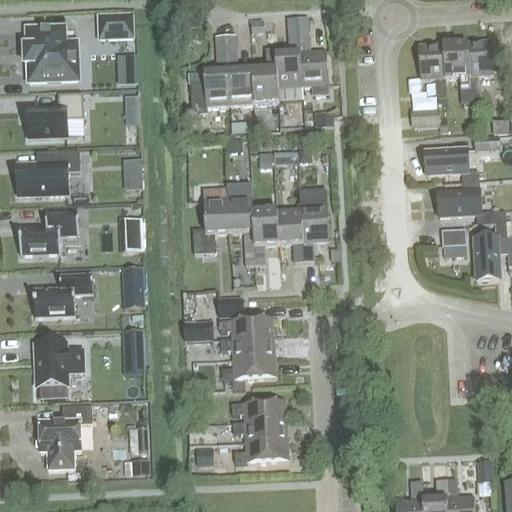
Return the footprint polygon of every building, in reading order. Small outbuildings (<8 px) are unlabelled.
[(134,44),(134,18),(97,19),(97,45),(134,44)] [(201,32),(200,20),(186,20),(187,33),(201,32)] [(326,56),(309,57),(307,22),(297,23),(299,50),(298,50),(301,92),(310,91),(310,101),(329,100),(326,56)] [(275,59),(276,73),(277,93),(278,93),(278,106),(302,104),(301,92),(298,50),(299,50),(297,23),(287,24),(289,51),(290,58),(275,59)] [(264,38),(264,25),(252,25),(252,38),(264,38)] [(75,45),(63,45),(63,33),(27,34),(28,51),(24,51),(25,69),(28,69),(29,86),(77,84),(75,45)] [(226,41),(230,110),(254,109),(252,74),(237,75),(235,40),(226,41)] [(190,44),(173,41),(171,54),(188,56),(190,44)] [(226,41),(215,41),(217,77),(190,78),(192,119),(207,119),(207,111),(230,110),(226,41)] [(492,46),(467,47),(470,101),(480,100),(479,82),(494,81),(492,46)] [(467,47),(443,49),(445,84),(459,83),(460,101),(470,101),(467,47)] [(443,49),(418,50),(420,85),(435,84),(436,103),(446,103),(445,84),(443,49)] [(252,74),(254,109),(278,107),(278,106),(278,93),(277,93),(276,73),(275,59),(274,54),(265,54),(266,66),(267,74),(252,74)] [(420,97),(419,82),(410,83),(411,97),(420,97)] [(15,114),(16,143),(56,141),(55,125),(71,125),(70,100),(46,101),(47,113),(15,114)] [(470,101),(460,101),(461,109),(480,108),(480,100),(470,101)] [(439,131),(439,113),(411,114),(412,132),(439,131)] [(333,132),(332,117),(314,118),(315,133),(333,132)] [(509,137),(508,125),(492,125),(493,138),(509,137)] [(500,154),(500,141),(474,142),(475,155),(500,154)] [(243,157),(243,144),(226,145),(226,158),(243,157)] [(298,168),(298,154),(274,155),(274,168),(298,168)] [(462,178),(463,188),(479,187),(479,176),(469,176),(468,155),(425,158),(427,180),(462,178)] [(79,156),(55,157),(55,169),(17,170),(18,200),(68,198),(67,177),(79,176),(79,156)] [(271,156),(259,156),(259,173),(271,173),(271,156)] [(124,164),(125,191),(142,191),(141,163),(124,164)] [(480,196),(479,187),(463,188),(463,198),(438,199),(439,222),(477,219),(478,229),(506,228),(505,216),(481,217),(480,196)] [(229,237),(228,203),(226,203),(225,192),(203,193),(205,234),(193,234),(194,258),(216,257),(215,238),(229,237)] [(326,194),(299,195),(300,213),(302,248),(302,255),(303,267),(314,266),(313,247),(329,246),(326,194)] [(252,202),(228,203),(229,237),(244,237),(246,270),(255,269),(254,258),(253,236),(252,216),(253,216),(252,202)] [(300,213),(276,215),(278,249),(293,248),(294,267),(303,267),(302,255),(302,248),(300,213)] [(276,215),(253,216),(252,216),(253,236),(254,258),(255,269),(265,269),(264,250),(278,249),(276,215)] [(46,231),(19,232),(20,260),(60,259),(60,241),(78,240),(78,216),(46,217),(46,231)] [(124,255),(145,254),(143,221),(122,222),(124,255)] [(498,259),(508,259),(507,242),(506,228),(478,229),(478,230),(495,229),(496,242),(475,243),(477,286),(499,285),(498,259)] [(467,250),(466,234),(442,235),(443,251),(467,250)] [(122,274),(123,294),(144,293),(143,273),(122,274)] [(60,280),(60,294),(34,295),(35,323),(75,321),(74,299),(93,298),(92,278),(60,280)] [(242,319),(241,305),(221,306),(221,320),(242,319)] [(231,336),(232,344),(232,345),(274,342),(273,322),(231,325),(219,326),(219,337),(231,336)] [(184,330),(185,346),(213,345),(212,329),(184,330)] [(144,335),(124,336),(125,360),(144,359),(144,335)] [(275,362),(274,342),(232,345),(232,344),(220,345),(220,356),(232,355),(233,365),(275,362)] [(37,392),(67,391),(66,376),(82,376),(81,356),(65,356),(65,349),(34,350),(34,364),(36,364),(37,392)] [(276,382),(275,362),(233,365),(233,373),(221,374),(222,385),(234,384),(234,385),(276,382)] [(244,419),(244,428),(286,426),(285,406),(243,408),(231,409),(232,420),(244,419)] [(81,456),(80,430),(92,429),(91,410),(62,412),(62,425),(39,426),(40,457),(47,457),(48,475),(74,474),(74,456),(81,456)] [(288,446),(286,426),(244,428),(232,428),(233,439),(245,439),(246,448),(288,446)] [(149,459),(148,432),(138,433),(139,459),(149,459)] [(289,466),(288,446),(246,448),(246,457),(234,457),(235,468),(247,468),(289,466)] [(214,470),(213,452),(196,453),(197,471),(214,470)] [(132,465),(132,482),(150,481),(150,464),(132,465)] [(493,486),(492,465),(477,466),(478,487),(493,486)] [(422,511),(446,511),(446,496),(446,484),(436,485),(437,504),(423,505),(422,505),(422,511)] [(446,496),(446,511),(473,511),(474,502),(457,503),(456,484),(446,484),(446,496)] [(395,511),(422,511),(422,505),(423,505),(422,485),(411,486),(412,505),(395,506),(395,511)]
